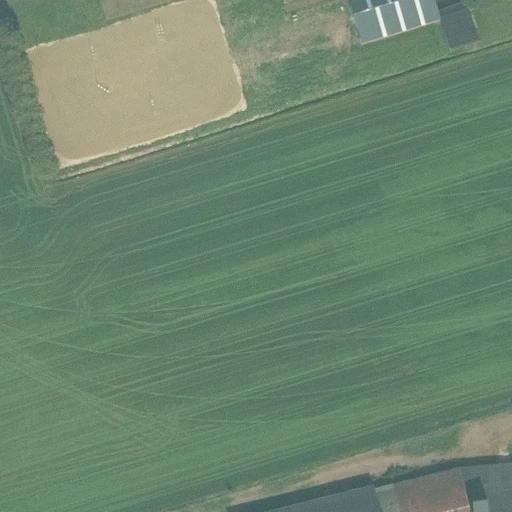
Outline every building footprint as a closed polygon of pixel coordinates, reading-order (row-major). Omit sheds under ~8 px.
[(102,101),(124,95),(95,0),(72,0),(46,8),(91,154),(115,146),(102,101)] [(152,114),(440,24),(450,53),(453,54),(478,45),(466,6),(438,16),(432,0),(335,0),(136,63),(152,114)] [(265,0),(140,0),(151,35),(265,0)] [(48,173),(90,160),(46,17),(5,28),(48,173)] [(167,141),(183,136),(179,123),(163,127),(167,141)] [(511,511),(511,467),(459,471),(374,493),(374,491),(293,511),(511,511)]
